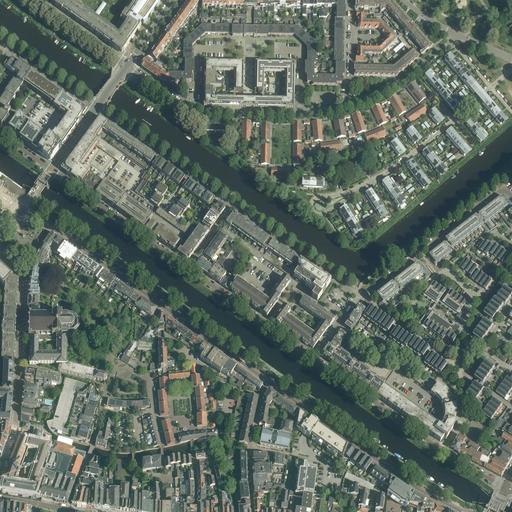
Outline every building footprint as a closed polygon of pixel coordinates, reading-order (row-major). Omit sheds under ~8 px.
[(54,0),(54,1),(52,4),(55,6),(58,9),(84,27),(84,26),(84,27),(87,28),(96,16),(94,15),(93,14),(73,0),(54,0)] [(96,16),(87,28),(89,30),(90,30),(89,31),(115,49),(118,51),(121,53),(121,54),(124,50),(126,47),(140,28),(140,27),(140,26),(139,26),(141,23),(143,24),(159,0),(135,0),(123,18),(131,24),(123,35),(98,17),(96,16)] [(189,0),(187,0),(182,8),(187,11),(186,11),(191,15),(197,6),(196,5),(189,0)] [(227,0),(218,0),(219,7),(219,9),(227,9),(227,7),(227,0)] [(235,0),(227,0),(227,7),(227,9),(236,9),(236,7),(235,0)] [(323,0),(324,18),(326,18),(329,15),(330,13),(328,13),(328,10),(326,10),(326,9),(325,9),(325,6),(331,6),(331,0),(323,0)] [(364,4),(364,8),(373,8),(373,0),(355,0),(355,3),(364,4)] [(373,0),(373,8),(380,8),(379,10),(380,10),(380,11),(381,11),(382,11),(382,10),(383,10),(384,10),(386,8),(385,7),(384,0),(373,0)] [(391,0),(384,0),(385,7),(386,8),(384,10),(385,10),(387,12),(392,7),(390,5),(393,2),(393,1),(391,0)] [(389,12),(398,22),(405,16),(403,14),(403,13),(400,9),(399,9),(393,2),(390,5),(392,7),(387,12),(388,13),(389,12)] [(182,8),(176,17),(184,24),(186,25),(188,21),(187,20),(191,15),(186,11),(187,11),(182,8)] [(335,14),(335,19),(343,19),(345,19),(345,8),(343,8),(336,8),(336,12),(335,12),(335,14)] [(262,19),(262,11),(254,11),(254,19),(259,19),(262,19)] [(405,33),(405,34),(405,35),(406,35),(407,35),(408,34),(409,35),(417,29),(415,27),(415,28),(414,26),(412,24),(410,21),(405,16),(398,22),(404,30),(404,31),(405,33)] [(176,17),(170,26),(179,32),(180,33),(186,25),(184,24),(176,17)] [(374,21),(374,28),(378,28),(379,30),(384,24),(381,21),(374,21)] [(202,26),(197,30),(202,36),(205,33),(206,34),(206,32),(203,29),(204,29),(204,22),(202,22),(202,26)] [(384,34),(389,29),(384,24),(379,30),(384,34)] [(170,26),(164,34),(172,41),(174,42),(176,38),(175,37),(179,32),(170,26)] [(237,27),(233,27),(232,27),(232,34),(232,36),(244,36),(244,27),(240,27),(240,26),(237,26),(237,27)] [(260,27),(256,27),(256,36),(267,37),(267,35),(267,27),(263,27),(263,26),(260,26),(260,27)] [(294,33),(294,35),(295,35),(297,37),(303,32),(298,27),(298,26),(296,26),(296,30),(294,33)] [(197,30),(195,28),(194,28),(196,31),(193,34),(196,36),(195,36),(198,40),(202,36),(197,30)] [(297,37),(301,41),(305,38),(304,38),(306,35),(303,33),(306,30),(305,29),(303,32),(297,37)] [(386,36),(386,38),(398,38),(397,37),(389,29),(384,34),(386,36)] [(421,49),(428,42),(424,38),(417,30),(418,30),(417,29),(409,35),(421,49)] [(192,34),(189,38),(194,43),(198,40),(195,36),(196,36),(193,34),(191,31),(190,32),(192,34)] [(309,33),(306,35),(304,38),(305,38),(301,41),(305,45),(311,40),(307,36),(310,34),(309,33)] [(164,34),(156,44),(163,49),(165,51),(172,41),(164,34)] [(182,43),(182,44),(187,44),(190,47),(192,47),(192,46),(194,43),(189,38),(184,42),(184,43),(182,43)] [(389,46),(398,38),(386,38),(386,39),(384,41),(389,46)] [(308,47),(308,49),(309,49),(312,46),(313,46),(319,46),(319,45),(315,45),(315,44),(311,40),(305,45),(308,47)] [(384,41),(379,45),(384,51),(386,49),(388,51),(390,48),(389,46),(384,41)] [(428,42),(421,49),(423,51),(422,52),(421,52),(420,52),(420,53),(420,54),(421,55),(422,55),(422,54),(433,45),(428,42)] [(156,44),(149,55),(158,62),(163,55),(170,55),(168,53),(165,51),(163,49),(156,44)] [(381,54),(384,51),(379,45),(378,46),(374,46),(374,54),(381,54)] [(417,58),(417,57),(410,49),(409,49),(408,50),(408,51),(409,53),(415,60),(417,58)] [(409,53),(392,67),(396,76),(405,69),(409,65),(415,60),(409,53)] [(448,65),(456,58),(454,56),(451,54),(444,60),(448,65)] [(147,57),(143,63),(151,68),(155,64),(151,62),(152,61),(147,57)] [(459,61),(456,58),(448,65),(453,70),(460,64),(458,61),(459,61)] [(12,60),(11,60),(10,59),(4,67),(13,74),(14,72),(20,76),(16,81),(22,85),(23,84),(30,74),(31,72),(19,63),(18,64),(12,60)] [(149,72),(153,75),(158,68),(161,64),(157,61),(155,64),(151,68),(149,72)] [(204,99),(203,106),(248,107),(293,108),(294,102),(294,100),(294,98),(294,63),(287,63),(285,63),(282,63),(276,63),(264,63),(263,63),(255,62),(244,62),(204,61),(204,71),(214,71),(224,71),(224,99),(204,99)] [(184,73),(185,73),(187,73),(191,73),(193,73),(193,62),(191,62),(185,62),(184,62),(184,66),(183,66),(183,68),(184,68),(184,73)] [(141,65),(142,67),(149,72),(151,68),(143,63),(141,65)] [(314,68),(315,64),(307,64),(307,63),(305,63),(305,75),(307,75),(314,75),(314,70),(316,70),(316,68),(314,68)] [(396,76),(392,67),(357,66),(357,64),(356,63),(355,63),(354,64),(354,76),(364,76),(370,76),(381,76),(387,77),(387,76),(392,76),(396,76)] [(344,64),(342,64),(335,64),(335,69),(333,69),(333,71),(335,71),(335,75),(342,76),(344,76),(344,64)] [(462,66),(460,64),(453,70),(457,75),(465,68),(463,65),(462,66)] [(153,75),(158,79),(161,74),(160,74),(162,71),(163,70),(159,67),(159,68),(158,68),(153,75)] [(457,75),(461,80),(468,73),(466,71),(467,70),(465,68),(457,75)] [(168,83),(168,75),(168,73),(167,73),(163,70),(162,71),(160,74),(161,74),(158,79),(163,83),(168,83)] [(432,71),(425,77),(427,80),(426,80),(428,83),(436,76),(432,71)] [(168,73),(168,75),(168,83),(180,83),(180,75),(180,74),(175,73),(175,72),(173,72),(173,73),(168,73)] [(219,78),(216,75),(215,74),(215,73),(213,73),(204,73),(204,88),(217,88),(223,88),(223,80),(220,80),(219,78)] [(461,80),(465,84),(473,77),(471,75),(470,76),(468,73),(461,80)] [(30,74),(23,84),(26,86),(32,90),(38,94),(44,98),(49,102),(54,105),(53,106),(54,107),(58,109),(66,115),(51,138),(59,144),(60,144),(61,145),(62,146),(79,122),(78,121),(82,115),(83,116),(87,110),(84,109),(82,107),(67,96),(65,95),(64,95),(63,95),(63,96),(62,95),(63,94),(36,75),(35,75),(34,75),(33,75),(33,76),(30,74)] [(319,85),(319,76),(314,76),(314,75),(307,75),(307,83),(311,83),(311,85),(319,85)] [(330,86),(330,76),(325,76),(325,75),(323,75),(323,76),(319,76),(319,85),(330,86)] [(334,76),(330,76),(330,86),(337,86),(337,84),(342,84),(342,76),(335,75),(334,76)] [(431,85),(433,87),(440,81),(436,76),(428,83),(430,85),(431,85)] [(475,80),(473,77),(465,84),(469,89),(477,82),(476,83),(474,81),(475,80)] [(22,85),(16,81),(13,79),(4,92),(6,93),(13,98),(14,99),(15,98),(14,97),(22,85)] [(434,90),(436,92),(444,85),(440,81),(433,87),(435,89),(434,90)] [(406,88),(412,96),(420,90),(414,82),(406,88)] [(477,82),(469,89),(473,94),(481,88),(478,85),(479,85),(477,82)] [(439,94),(441,96),(448,90),(444,85),(436,92),(439,95),(439,94)] [(481,88),(473,94),(482,104),(489,97),(481,88)] [(420,90),(412,96),(419,104),(427,98),(420,90)] [(442,99),(445,102),(452,95),(448,90),(441,96),(443,99),(442,99)] [(13,98),(6,93),(0,101),(0,107),(4,110),(6,111),(6,110),(14,99),(13,98)] [(388,99),(393,107),(400,103),(395,95),(388,99)] [(449,106),(449,107),(457,100),(452,95),(445,102),(447,104),(449,106)] [(482,104),(486,109),(494,102),(492,99),(491,100),(489,97),(482,104)] [(461,105),(457,100),(449,107),(451,109),(452,108),(454,111),(461,105)] [(494,102),(486,109),(490,113),(498,107),(496,104),(495,105),(493,103),(494,102)] [(406,112),(400,103),(393,107),(399,116),(406,112)] [(371,108),(375,116),(383,113),(379,104),(371,108)] [(422,105),(414,110),(419,117),(427,112),(422,105)] [(11,106),(8,111),(14,115),(17,110),(11,106)] [(500,109),(498,107),(490,113),(494,118),(502,112),(499,110),(500,109)] [(433,120),(441,114),(441,113),(440,114),(438,112),(439,111),(436,109),(429,115),(433,120)] [(2,126),(8,130),(14,122),(14,123),(15,122),(14,122),(13,123),(7,118),(8,117),(10,113),(6,110),(6,111),(4,110),(1,114),(0,113),(0,126),(2,127),(2,126)] [(410,123),(419,117),(414,110),(409,114),(406,116),(410,123)] [(352,115),(355,124),(362,121),(359,112),(352,115)] [(379,126),(382,125),(387,122),(383,113),(375,116),(379,126)] [(443,116),(441,114),(433,120),(437,125),(444,119),(442,117),(443,116)] [(503,114),(496,120),(500,125),(505,120),(506,121),(508,118),(506,115),(505,116),(503,114)] [(19,115),(14,122),(15,122),(14,123),(14,122),(8,130),(9,130),(8,131),(11,134),(12,133),(14,134),(14,136),(38,153),(47,160),(48,160),(48,161),(49,161),(50,161),(51,161),(51,160),(52,160),(58,151),(57,150),(61,145),(60,144),(59,144),(51,138),(50,138),(19,115)] [(99,189),(102,184),(94,178),(88,174),(90,171),(81,165),(95,145),(114,159),(118,162),(123,155),(119,152),(98,137),(103,129),(108,123),(101,118),(100,117),(99,116),(61,169),(63,171),(65,173),(77,181),(81,184),(87,188),(93,193),(96,188),(99,189)] [(333,119),(335,129),(344,127),(342,117),(333,119)] [(470,131),(478,124),(473,119),(466,125),(468,128),(470,131)] [(228,120),(203,120),(203,130),(228,130),(228,120)] [(250,121),(242,121),(242,131),(250,131),(250,121)] [(312,122),(313,131),(321,131),(320,121),(312,122)] [(366,131),(362,121),(355,124),(358,134),(363,132),(366,131)] [(103,129),(115,138),(119,131),(108,123),(103,129)] [(475,135),(482,129),(478,124),(470,131),(472,133),(473,133),(475,135)] [(344,127),(335,129),(337,138),(345,137),(344,127)] [(374,132),(377,139),(386,136),(383,128),(374,132)] [(409,139),(417,133),(413,128),(405,134),(407,137),(408,136),(410,139),(409,139)] [(450,140),(458,133),(455,131),(453,129),(445,135),(450,140)] [(483,130),(476,137),(478,139),(477,140),(480,143),(482,141),(482,140),(487,136),(483,130)] [(115,138),(127,146),(131,140),(119,131),(115,138)] [(242,141),(250,141),(250,131),(242,131),(242,141)] [(314,141),(322,141),(321,131),(313,131),(314,141)] [(365,135),(364,135),(367,143),(377,139),(374,132),(368,134),(365,135)] [(417,133),(409,139),(411,142),(412,141),(414,144),(422,138),(417,133)] [(458,133),(450,140),(454,145),(462,138),(460,135),(459,136),(457,134),(458,133)] [(464,140),(462,138),(454,145),(458,150),(465,143),(463,141),(464,140)] [(127,146),(139,155),(143,148),(131,140),(127,146)] [(390,146),(394,151),(403,145),(402,145),(400,143),(401,142),(399,140),(396,142),(394,140),(392,141),(390,142),(389,142),(388,143),(387,144),(387,145),(387,147),(389,147),(390,146)] [(340,142),(330,143),(331,151),(341,150),(341,149),(340,146),(340,142)] [(320,144),(321,153),(331,151),(330,143),(323,144),(320,144)] [(261,155),(269,155),(269,145),(261,145),(261,150),(258,150),(258,154),(261,154),(261,155)] [(404,147),(403,145),(394,151),(398,156),(406,151),(404,148),(404,147)] [(466,145),(459,151),(464,156),(469,151),(469,152),(472,150),(469,147),(468,147),(466,145)] [(155,157),(149,152),(143,148),(139,155),(151,163),(155,157)] [(426,160),(434,153),(430,148),(422,154),(424,157),(426,160)] [(429,165),(438,158),(434,153),(426,160),(426,159),(428,161),(427,162),(429,165)] [(162,162),(157,158),(152,166),(156,169),(162,162)] [(321,160),(317,163),(317,167),(324,163),(326,168),(330,166),(326,158),(321,160)] [(434,169),(442,163),(438,158),(429,165),(431,167),(432,167),(434,169)] [(410,172),(418,165),(416,163),(415,163),(414,161),(406,167),(410,172)] [(156,169),(161,172),(166,165),(162,162),(156,169)] [(171,168),(166,165),(161,172),(165,176),(171,168)] [(418,166),(418,165),(410,172),(414,177),(422,171),(420,168),(419,168),(418,166)] [(443,165),(435,171),(437,173),(437,174),(439,177),(442,175),(441,174),(447,170),(443,165)] [(165,176),(170,179),(175,171),(171,168),(165,176)] [(174,182),(179,175),(180,174),(175,171),(170,179),(174,182)] [(424,173),(422,171),(414,177),(413,179),(415,182),(417,181),(418,182),(425,176),(423,174),(424,173)] [(147,182),(151,177),(146,174),(143,179),(147,182)] [(184,178),(181,175),(180,174),(179,175),(174,182),(179,185),(184,178)] [(309,189),(310,189),(310,178),(304,178),(303,182),(299,187),(300,187),(301,188),(302,188),(306,189),(307,188),(309,188),(309,189)] [(392,178),(390,179),(389,179),(382,184),(383,187),(385,190),(395,182),(392,178)] [(426,178),(419,183),(423,189),(428,184),(429,185),(431,183),(429,180),(428,180),(426,178)] [(323,179),(316,179),(316,188),(319,188),(319,189),(322,190),(323,190),(324,189),(326,189),(327,188),(323,183),(323,179)] [(143,180),(134,192),(144,199),(145,198),(139,194),(142,190),(147,183),(143,180)] [(187,180),(182,187),(186,191),(192,183),(187,180)] [(102,199),(112,186),(105,181),(102,184),(99,189),(95,194),(98,195),(97,196),(100,198),(102,199)] [(165,193),(168,189),(158,182),(155,186),(165,193)] [(388,195),(399,187),(400,187),(396,182),(395,182),(385,190),(387,192),(386,192),(388,195)] [(186,191),(191,194),(196,186),(192,183),(186,191)] [(118,190),(112,186),(102,199),(104,201),(107,202),(109,204),(118,190)] [(152,190),(153,191),(162,197),(165,193),(155,186),(152,190)] [(196,186),(191,194),(195,197),(201,190),(196,186)] [(403,193),(399,187),(388,195),(390,198),(391,197),(393,200),(400,194),(403,193)] [(118,190),(109,204),(111,206),(111,205),(113,207),(114,207),(115,205),(117,207),(125,196),(126,196),(123,194),(118,190)] [(201,190),(195,197),(200,200),(205,193),(201,190)] [(361,196),(365,203),(368,201),(377,195),(375,193),(374,193),(372,190),(365,195),(364,194),(361,196)] [(153,191),(150,196),(161,203),(164,199),(162,197),(153,191)] [(205,193),(200,200),(204,204),(210,196),(205,193)] [(136,204),(126,217),(134,222),(136,224),(141,227),(143,229),(146,224),(153,216),(158,208),(147,200),(147,199),(142,195),(137,202),(136,204)] [(377,195),(368,201),(372,206),(380,201),(379,198),(378,198),(376,196),(377,195)] [(478,216),(483,222),(484,221),(485,223),(508,205),(507,202),(509,201),(505,195),(502,197),(502,196),(478,214),(479,215),(478,216)] [(116,208),(115,209),(118,211),(118,210),(120,212),(122,214),(132,201),(125,196),(117,207),(116,208)] [(157,207),(161,203),(150,196),(147,200),(157,207)] [(204,204),(209,207),(214,199),(210,196),(204,204)] [(401,196),(394,201),(396,204),(395,205),(397,208),(400,206),(405,201),(401,196)] [(182,199),(179,204),(186,209),(189,205),(182,199)] [(132,201),(122,214),(124,215),(125,215),(127,217),(128,216),(130,217),(139,206),(140,204),(137,202),(136,204),(132,201)] [(382,203),(380,201),(372,206),(375,212),(383,206),(381,204),(382,203)] [(225,207),(218,202),(215,206),(223,211),(225,209),(225,207)] [(176,208),(182,212),(181,212),(183,213),(185,215),(188,210),(186,209),(179,204),(176,208)] [(223,211),(215,206),(215,207),(213,205),(210,209),(220,215),(223,211)] [(342,218),(354,210),(350,205),(339,212),(341,214),(340,215),(342,218)] [(174,206),(171,211),(179,216),(180,217),(183,213),(181,212),(182,212),(176,208),(174,206)] [(389,215),(389,214),(387,210),(386,211),(384,208),(374,215),(376,219),(376,220),(378,223),(382,221),(380,219),(383,217),(390,217),(390,216),(389,215)] [(210,209),(206,214),(208,215),(216,221),(219,216),(212,211),(210,209)] [(354,210),(342,218),(343,217),(344,220),(345,223),(354,218),(357,216),(354,210)] [(176,220),(179,216),(171,211),(168,215),(169,215),(171,217),(173,219),(176,220)] [(226,224),(230,227),(232,225),(263,247),(269,239),(234,214),(233,214),(226,224)] [(216,221),(208,215),(205,220),(213,225),(216,221)] [(502,218),(511,229),(511,228),(511,224),(505,215),(502,218)] [(447,242),(446,243),(451,248),(452,248),(483,224),(482,223),(483,222),(478,216),(477,216),(446,240),(447,242)] [(349,228),(357,223),(354,218),(345,223),(347,226),(348,225),(349,228)] [(210,230),(213,225),(205,220),(202,225),(210,230)] [(179,241),(156,225),(151,221),(151,222),(148,226),(146,224),(143,229),(150,233),(153,236),(177,253),(179,251),(174,248),(179,242),(179,241)] [(358,225),(350,230),(352,232),(351,233),(353,235),(353,236),(354,237),(355,238),(356,239),(359,232),(362,230),(358,225)] [(199,227),(182,250),(180,249),(180,248),(179,251),(177,253),(187,260),(188,260),(209,231),(205,228),(203,230),(199,227)] [(57,255),(61,249),(65,243),(56,237),(48,232),(41,243),(43,245),(49,248),(48,249),(50,251),(53,252),(57,255)] [(217,237),(225,243),(226,241),(230,244),(232,241),(228,238),(224,235),(220,233),(217,237)] [(220,249),(225,243),(217,237),(212,243),(220,249)] [(268,248),(292,265),(294,262),(296,264),(298,260),(272,241),(269,239),(263,247),(267,250),(268,248)] [(489,244),(485,241),(479,249),(483,252),(489,244)] [(65,243),(61,249),(57,255),(55,258),(60,262),(61,261),(60,260),(65,254),(68,255),(69,253),(68,252),(71,248),(69,246),(65,243)] [(216,255),(220,249),(212,243),(208,249),(216,255)] [(436,266),(437,265),(436,263),(451,251),(450,249),(451,248),(446,243),(445,243),(429,255),(434,260),(433,261),(432,262),(436,266)] [(487,255),(489,253),(495,244),(494,244),(493,246),(489,244),(483,252),(487,255)] [(489,253),(493,256),(499,247),(495,244),(489,253)] [(40,251),(48,255),(51,257),(53,252),(50,251),(48,249),(49,248),(43,245),(41,248),(42,248),(40,251)] [(229,255),(233,249),(229,246),(225,252),(227,253),(229,255)] [(493,256),(496,259),(503,250),(499,247),(493,256)] [(67,267),(68,266),(77,252),(73,249),(71,248),(68,252),(69,253),(68,255),(65,254),(60,260),(61,261),(60,262),(63,264),(67,267)] [(208,249),(204,255),(216,264),(217,262),(218,262),(216,260),(215,261),(213,260),(216,255),(208,249)] [(507,253),(503,250),(496,259),(500,262),(507,253)] [(40,251),(36,258),(48,263),(48,264),(50,261),(50,260),(49,260),(48,259),(48,258),(47,257),(48,255),(40,251)] [(453,251),(451,253),(454,258),(452,260),(454,263),(455,261),(456,261),(458,259),(459,259),(457,256),(453,251)] [(78,252),(68,265),(75,266),(83,256),(79,253),(79,254),(77,252),(78,252)] [(266,252),(264,255),(262,258),(268,262),(272,256),(266,252)] [(504,264),(510,256),(507,253),(500,262),(504,264)] [(75,267),(73,269),(75,271),(76,271),(78,268),(80,270),(88,260),(84,257),(82,256),(83,256),(75,266),(75,267)] [(268,262),(274,266),(278,260),(272,256),(268,262)] [(39,269),(40,269),(39,270),(41,271),(44,272),(45,271),(44,271),(48,263),(36,258),(34,264),(38,265),(39,269)] [(196,266),(202,271),(207,264),(201,259),(196,266)] [(460,268),(464,270),(470,262),(466,259),(460,268)] [(83,273),(85,275),(93,264),(90,261),(88,260),(80,270),(78,273),(81,275),(83,273)] [(284,264),(278,260),(274,266),(280,270),(284,264)] [(296,264),(294,262),(292,265),(289,268),(284,264),(280,270),(289,276),(296,264)] [(311,297),(317,301),(318,300),(320,298),(319,297),(320,297),(322,295),(321,295),(326,288),(328,286),(328,285),(330,283),(330,282),(325,278),(324,278),(320,276),(320,275),(317,273),(316,272),(314,271),(308,267),(308,266),(306,265),(305,265),(305,264),(303,262),(302,263),(301,262),(297,268),(298,269),(293,276),(294,277),(294,278),(296,279),(297,279),(297,280),(299,281),(306,285),(306,286),(308,287),(309,287),(308,288),(311,290),(311,289),(312,290),(311,291),(313,293),(311,297)] [(474,264),(470,262),(464,270),(468,273),(474,264)] [(0,281),(3,285),(12,275),(0,263),(0,281)] [(394,282),(393,282),(398,289),(399,288),(400,289),(423,271),(421,269),(424,267),(421,264),(419,266),(416,263),(393,281),(394,282)] [(40,272),(41,272),(41,271),(39,270),(40,269),(39,269),(38,265),(34,264),(32,270),(40,272)] [(90,280),(92,277),(99,268),(95,265),(93,264),(85,275),(84,277),(86,279),(87,278),(90,280)] [(213,268),(207,264),(202,271),(208,275),(213,268)] [(468,273),(471,276),(478,267),(474,264),(468,273)] [(220,284),(225,277),(224,276),(226,274),(214,266),(213,268),(208,275),(220,284)] [(470,278),(474,281),(480,273),(476,270),(478,268),(478,267),(471,276),(470,278)] [(99,268),(92,277),(98,282),(105,272),(99,268)] [(101,289),(103,286),(110,276),(105,272),(98,282),(96,285),(101,289)] [(484,275),(480,273),(474,281),(478,284),(484,275)] [(12,275),(3,285),(4,284),(5,285),(4,294),(3,297),(4,297),(4,306),(3,305),(3,309),(4,309),(3,317),(2,317),(2,320),(3,320),(3,324),(15,325),(16,325),(16,321),(15,321),(16,318),(16,309),(16,307),(17,307),(17,297),(17,295),(18,285),(17,285),(17,283),(18,283),(18,280),(12,275)] [(478,284),(482,287),(488,278),(484,275),(478,284)] [(31,276),(29,285),(43,287),(44,279),(39,278),(31,276)] [(109,289),(115,280),(110,276),(103,286),(106,288),(108,290),(109,289)] [(228,290),(233,283),(225,277),(220,284),(228,290)] [(273,293),(272,293),(270,296),(276,301),(278,298),(290,282),(283,277),(272,292),(273,293)] [(236,278),(236,279),(233,283),(228,290),(241,299),(249,288),(250,287),(238,278),(237,279),(236,278)] [(482,287),(486,290),(492,281),(488,278),(482,287)] [(115,280),(109,289),(114,293),(114,292),(120,283),(115,280)] [(505,288),(497,299),(504,305),(505,306),(511,296),(511,292),(508,290),(509,288),(499,281),(498,283),(505,288)] [(376,295),(381,301),(382,303),(398,291),(397,289),(398,289),(393,282),(392,283),(391,282),(376,295)] [(441,297),(445,291),(433,282),(424,294),(436,303),(439,300),(440,300),(442,297),(441,297)] [(120,283),(114,292),(119,296),(125,287),(120,283)] [(125,287),(119,296),(123,299),(124,298),(126,300),(127,299),(129,300),(130,301),(135,294),(131,291),(132,291),(126,287),(125,287)] [(262,297),(249,288),(241,299),(254,308),(262,297)] [(458,314),(461,309),(466,302),(450,291),(450,292),(448,290),(441,300),(443,301),(442,303),(458,314)] [(140,298),(135,294),(130,301),(129,300),(126,304),(129,306),(131,303),(131,304),(134,305),(135,305),(136,305),(140,298)] [(267,300),(263,306),(270,312),(277,302),(276,301),(270,296),(267,300)] [(29,307),(40,307),(40,303),(39,303),(40,298),(28,297),(28,307),(29,307)] [(267,300),(262,297),(254,308),(266,317),(270,312),(263,306),(267,300)] [(299,305),(314,316),(319,308),(304,297),(299,305)] [(153,320),(159,311),(140,298),(136,305),(135,305),(135,306),(142,311),(140,313),(145,317),(146,315),(153,320)] [(493,321),(504,305),(497,299),(495,299),(484,315),(493,321)] [(354,311),(351,316),(358,321),(360,317),(360,316),(362,314),(362,315),(363,313),(365,314),(366,311),(364,310),(368,304),(363,301),(359,306),(358,305),(355,310),(356,310),(354,312),(354,311)] [(370,307),(371,306),(368,304),(364,310),(366,311),(365,314),(364,315),(387,333),(394,324),(370,307)] [(272,321),(279,326),(287,315),(290,311),(283,306),(272,321)] [(335,319),(328,315),(319,308),(314,316),(322,321),(329,326),(329,327),(335,319)] [(443,339),(444,337),(445,336),(452,327),(451,326),(432,312),(433,310),(429,308),(427,311),(429,313),(427,315),(425,313),(424,315),(428,318),(423,324),(443,339)] [(80,322),(80,321),(79,321),(74,316),(75,315),(74,315),(74,316),(69,315),(69,314),(68,314),(68,315),(66,315),(66,314),(65,314),(65,315),(62,315),(62,313),(52,313),(52,314),(47,313),(47,314),(31,313),(31,312),(29,312),(29,315),(28,315),(28,316),(29,316),(29,319),(28,319),(28,320),(28,321),(29,321),(28,328),(28,329),(28,330),(28,333),(28,334),(28,337),(30,337),(67,337),(67,338),(70,338),(71,337),(71,335),(73,335),(74,335),(74,334),(79,330),(80,330),(80,329),(79,329),(79,322),(80,322)] [(479,316),(481,317),(485,320),(473,336),(482,342),(494,326),(487,322),(488,320),(481,314),(479,316)] [(166,324),(170,328),(174,322),(165,315),(165,323),(166,324)] [(298,322),(287,315),(279,326),(290,334),(298,322)] [(355,325),(358,321),(351,316),(348,320),(347,322),(347,321),(343,326),(350,331),(353,326),(355,324),(355,325)] [(320,338),(329,326),(322,321),(313,333),(320,338)] [(179,325),(174,322),(170,328),(175,331),(179,325)] [(301,342),(309,330),(298,322),(290,334),(301,342)] [(1,355),(1,360),(14,361),(14,356),(14,353),(15,344),(14,344),(14,342),(15,342),(15,337),(15,333),(16,333),(16,332),(15,332),(15,330),(16,330),(15,330),(15,325),(3,324),(2,324),(2,329),(1,329),(1,332),(2,332),(2,337),(2,341),(1,341),(1,344),(2,344),(1,352),(1,355)] [(452,327),(445,336),(444,337),(452,342),(459,333),(460,334),(462,331),(461,330),(461,329),(453,324),(451,326),(452,327)] [(179,336),(180,335),(184,329),(179,325),(175,331),(174,332),(174,333),(178,336),(179,336)] [(405,348),(407,346),(411,339),(396,328),(397,326),(395,325),(388,335),(390,336),(389,337),(405,348)] [(189,332),(184,329),(180,335),(185,338),(189,332)] [(320,338),(313,333),(309,330),(301,342),(310,348),(312,349),(320,338)] [(336,351),(336,350),(346,336),(340,331),(332,342),(333,342),(329,347),(336,351)] [(185,338),(190,342),(194,336),(189,332),(185,338)] [(190,342),(189,343),(194,347),(199,340),(194,336),(190,342)] [(452,345),(454,347),(461,337),(459,336),(452,345)] [(67,338),(67,337),(30,337),(30,343),(29,365),(38,365),(38,363),(56,364),(56,365),(60,365),(66,365),(66,364),(67,338)] [(411,339),(407,346),(422,358),(417,364),(419,366),(426,356),(425,354),(428,349),(412,337),(411,339)] [(194,347),(199,351),(199,350),(204,343),(199,340),(194,347)] [(123,355),(120,360),(124,362),(125,363),(126,363),(127,364),(138,370),(140,367),(130,360),(131,359),(129,358),(131,354),(136,347),(138,347),(138,349),(155,351),(156,348),(138,346),(138,345),(154,347),(155,343),(146,342),(140,342),(132,341),(127,349),(126,350),(123,355)] [(159,367),(158,367),(158,371),(159,378),(163,377),(163,375),(166,375),(166,372),(167,372),(167,368),(166,368),(166,366),(171,365),(171,367),(174,366),(173,364),(174,364),(173,360),(167,360),(167,358),(166,343),(164,343),(158,343),(158,344),(159,367)] [(206,363),(206,364),(207,363),(206,363),(214,351),(215,351),(214,350),(214,351),(208,346),(208,347),(204,344),(204,343),(199,350),(199,351),(203,354),(200,359),(206,363)] [(321,356),(328,360),(340,369),(348,359),(336,350),(336,351),(329,347),(328,346),(321,356)] [(175,366),(185,365),(184,361),(178,362),(177,349),(175,348),(173,347),(175,366)] [(509,359),(510,358),(511,357),(500,350),(499,352),(509,359)] [(217,352),(215,351),(214,351),(206,363),(207,363),(206,364),(208,365),(210,366),(214,369),(216,370),(220,373),(221,372),(229,361),(219,354),(219,353),(217,352)] [(430,354),(424,362),(440,374),(446,365),(430,354)] [(340,369),(358,382),(367,371),(360,366),(359,367),(356,364),(353,362),(348,359),(340,369)] [(236,366),(229,361),(221,372),(230,379),(233,375),(231,374),(236,366)] [(0,425),(1,425),(1,420),(10,421),(13,392),(13,388),(13,380),(14,362),(4,362),(2,391),(0,390),(0,425)] [(475,378),(483,384),(495,368),(486,362),(475,378)] [(104,383),(106,382),(106,381),(107,379),(107,378),(106,377),(105,376),(96,373),(97,372),(66,364),(66,365),(60,365),(59,371),(90,380),(94,381),(94,380),(103,383),(104,383)] [(242,386),(244,383),(249,376),(242,370),(236,366),(234,370),(237,372),(238,373),(236,375),(237,376),(236,378),(239,380),(235,386),(240,389),(242,386)] [(34,380),(35,372),(25,371),(25,377),(25,379),(34,380)] [(358,382),(376,395),(384,385),(385,384),(380,380),(379,381),(375,378),(373,376),(369,373),(367,371),(358,382)] [(48,375),(37,373),(35,381),(44,383),(43,388),(50,389),(51,384),(59,385),(58,390),(60,390),(63,379),(61,378),(61,377),(50,375),(48,375)] [(248,384),(251,387),(256,380),(249,376),(244,383),(247,385),(248,384)] [(90,387),(87,386),(65,379),(63,387),(53,421),(46,423),(47,425),(47,427),(49,430),(50,431),(51,433),(52,434),(53,435),(54,435),(55,434),(56,435),(60,436),(86,442),(85,442),(85,441),(89,442),(92,431),(99,405),(100,406),(101,400),(96,398),(96,396),(96,394),(96,392),(96,390),(95,388),(94,386),(92,384),(92,385),(90,387)] [(249,390),(253,391),(256,386),(260,389),(262,385),(256,380),(251,387),(249,390)] [(511,391),(511,389),(511,385),(505,381),(502,385),(511,391)] [(430,393),(434,396),(437,399),(439,401),(441,405),(442,408),(443,411),(443,415),(442,419),(441,422),(439,425),(439,426),(440,427),(433,436),(440,442),(444,436),(446,438),(449,434),(449,433),(450,433),(453,428),(455,423),(456,417),(456,410),(455,405),(453,399),(450,394),(446,389),(445,389),(443,388),(444,387),(441,385),(438,383),(430,393)] [(464,399),(473,406),(484,390),(476,383),(464,399)] [(24,385),(23,395),(40,397),(41,390),(38,390),(38,387),(24,385)] [(384,385),(376,395),(377,395),(376,396),(382,400),(411,421),(424,430),(433,436),(440,427),(439,426),(439,425),(416,408),(413,406),(390,390),(389,389),(384,385)] [(508,395),(511,391),(502,385),(499,389),(508,395)] [(267,392),(265,395),(273,400),(293,415),(292,416),(291,420),(290,420),(284,419),(283,421),(282,421),(280,430),(280,432),(281,433),(291,434),(293,423),(294,417),(299,411),(276,395),(269,389),(267,392)] [(505,399),(508,395),(499,389),(496,393),(505,399)] [(22,406),(38,408),(39,405),(40,397),(23,395),(22,406)] [(262,405),(259,425),(261,426),(263,426),(266,427),(266,425),(272,426),(274,427),(274,425),(275,420),(270,419),(269,422),(267,421),(267,420),(269,406),(270,405),(273,400),(265,395),(263,397),(262,402),(262,405)] [(494,398),(491,402),(500,408),(502,404),(494,398)] [(108,401),(106,401),(104,406),(106,407),(115,409),(116,401),(108,399),(108,401)] [(124,402),(116,401),(115,409),(124,410),(124,402)] [(148,401),(140,402),(141,410),(151,408),(151,404),(149,404),(149,402),(148,401)] [(132,402),(124,402),(124,410),(132,410),(132,402)] [(132,410),(141,410),(140,402),(132,402),(132,410)] [(497,412),(500,408),(491,402),(488,406),(497,412)] [(494,416),(497,412),(488,406),(485,410),(494,416)] [(34,410),(22,408),(21,418),(29,419),(30,416),(33,416),(34,410)] [(491,420),(494,416),(485,410),(482,414),(491,420)] [(105,420),(104,425),(111,426),(113,413),(108,412),(105,420)] [(329,452),(331,453),(333,455),(334,454),(342,459),(344,456),(347,446),(345,444),(346,444),(336,437),(331,434),(321,426),(321,427),(318,425),(315,422),(311,419),(310,419),(308,417),(301,412),(299,416),(297,427),(301,430),(300,431),(303,433),(305,435),(309,438),(310,436),(316,440),(315,442),(318,444),(319,443),(330,451),(329,452)] [(146,416),(146,417),(147,419),(142,420),(143,423),(153,421),(152,415),(146,416)] [(511,427),(510,427),(507,424),(502,421),(503,419),(500,418),(496,424),(495,425),(497,426),(499,428),(502,430),(504,431),(504,432),(506,433),(508,430),(510,431),(508,434),(511,436),(511,427)] [(0,429),(1,430),(2,429),(9,431),(9,430),(9,427),(10,422),(10,421),(1,420),(1,425),(0,425),(0,429)] [(149,430),(155,429),(153,421),(143,423),(143,427),(147,426),(147,427),(148,427),(149,430)] [(111,426),(104,425),(102,434),(99,433),(99,434),(106,436),(108,437),(108,438),(111,439),(111,438),(116,439),(115,426),(111,426)] [(146,436),(147,440),(148,440),(148,439),(157,437),(155,429),(149,430),(150,435),(146,436)] [(260,433),(258,441),(260,441),(259,445),(268,447),(278,449),(279,449),(288,451),(291,435),(291,434),(281,433),(280,432),(280,430),(278,430),(276,429),(275,430),(275,432),(271,431),(262,429),(261,433),(260,433)] [(193,440),(217,438),(217,430),(192,433),(193,440)] [(499,437),(502,439),(511,444),(511,437),(504,432),(504,431),(502,430),(499,437)] [(50,444),(39,442),(41,432),(35,431),(33,440),(28,438),(27,438),(21,437),(21,438),(17,447),(8,470),(4,481),(3,481),(1,490),(14,492),(23,494),(36,495),(42,474),(43,470),(41,469),(51,444),(50,444)] [(179,443),(190,441),(189,433),(178,436),(179,443)] [(108,438),(108,437),(106,436),(99,434),(98,436),(95,446),(105,449),(107,440),(111,441),(111,439),(108,438)] [(456,441),(462,444),(465,439),(460,436),(456,441)] [(148,439),(148,440),(147,440),(147,444),(152,443),(153,447),(159,446),(157,437),(148,439)] [(497,441),(503,445),(511,450),(511,444),(502,439),(499,437),(497,441)] [(456,441),(452,449),(457,452),(459,453),(463,445),(466,440),(465,439),(462,444),(456,441)] [(466,440),(463,445),(467,447),(471,449),(469,452),(468,452),(466,455),(467,455),(466,458),(469,460),(470,457),(473,458),(480,461),(486,465),(489,459),(481,455),(484,450),(481,449),(478,446),(466,440)] [(376,442),(372,447),(387,458),(390,453),(376,442)] [(50,444),(51,444),(41,469),(43,470),(44,470),(36,495),(55,500),(55,501),(60,503),(61,502),(67,503),(68,501),(71,492),(75,482),(76,479),(84,455),(85,455),(87,455),(86,455),(85,454),(75,452),(75,451),(55,444),(55,445),(54,444),(51,444),(51,443),(50,443),(50,444)] [(466,455),(468,452),(465,450),(467,447),(463,445),(459,453),(459,454),(466,458),(467,455),(466,455)] [(496,449),(502,453),(503,453),(511,458),(511,457),(511,452),(501,446),(499,445),(497,449),(496,449)] [(347,446),(344,456),(349,460),(355,451),(348,446),(347,446)] [(489,459),(496,463),(506,469),(508,465),(492,455),(484,450),(481,455),(489,459)] [(355,451),(349,460),(356,465),(362,456),(355,451)] [(494,452),(492,455),(508,465),(511,458),(503,453),(502,453),(500,456),(494,452)] [(92,457),(88,463),(90,464),(94,465),(94,464),(99,465),(100,458),(100,457),(99,457),(98,457),(93,456),(92,457)] [(356,465),(355,465),(360,469),(367,460),(362,456),(356,465)] [(160,469),(161,458),(143,460),(143,471),(160,469)] [(484,468),(486,465),(480,461),(473,458),(472,461),(484,468)] [(290,489),(289,496),(294,496),(302,498),(303,494),(312,495),(315,496),(316,496),(321,497),(322,493),(313,492),(314,490),(316,472),(316,469),(307,466),(307,461),(300,459),(298,459),(297,462),(295,462),(295,466),(298,469),(296,487),(293,487),(293,490),(290,489)] [(367,460),(360,469),(365,472),(372,463),(367,459),(367,460)] [(496,463),(489,459),(486,465),(504,473),(506,469),(496,463)] [(119,498),(120,487),(121,487),(121,485),(121,483),(122,464),(122,461),(111,460),(110,463),(118,464),(117,483),(117,487),(110,486),(109,509),(119,510),(120,511),(120,498),(119,498)] [(202,462),(196,463),(197,471),(202,470),(206,470),(206,466),(202,466),(202,462)] [(269,467),(252,465),(253,477),(271,477),(272,477),(271,473),(272,473),(272,467),(271,467),(271,464),(269,464),(269,467)] [(504,473),(486,465),(484,468),(502,477),(504,473)] [(375,466),(369,473),(377,479),(383,471),(375,466)] [(82,472),(82,473),(88,474),(99,476),(99,471),(88,468),(85,467),(82,472)] [(383,471),(377,479),(384,485),(382,488),(385,490),(386,486),(388,487),(390,477),(389,476),(383,471)] [(185,479),(180,480),(180,482),(185,482),(185,481),(194,481),(193,472),(192,472),(187,473),(188,477),(185,477),(185,478),(186,479),(185,479)] [(223,483),(221,475),(216,477),(218,485),(218,486),(220,486),(220,487),(225,486),(224,483),(223,483)] [(408,489),(398,482),(396,481),(390,477),(388,487),(387,493),(400,501),(403,503),(406,504),(408,505),(410,498),(414,493),(411,491),(408,489)] [(80,478),(77,484),(84,486),(88,487),(93,488),(93,482),(93,481),(88,480),(88,479),(86,479),(86,480),(80,478)] [(248,488),(247,483),(238,484),(240,500),(249,499),(248,494),(249,494),(248,488)] [(84,486),(77,484),(76,488),(80,488),(79,494),(78,499),(77,505),(82,505),(84,486)] [(341,492),(341,493),(357,496),(359,485),(355,484),(352,484),(352,486),(351,490),(348,490),(342,489),(341,492)] [(120,511),(130,511),(131,511),(131,502),(132,497),(129,496),(129,485),(121,485),(121,487),(120,498),(120,511)] [(149,493),(141,493),(141,511),(152,511),(153,504),(153,502),(149,502),(149,501),(151,501),(151,499),(153,499),(153,495),(153,494),(153,488),(149,489),(149,493)] [(197,498),(197,502),(203,502),(203,500),(205,500),(205,495),(205,490),(198,490),(197,498)] [(162,504),(162,511),(170,511),(171,503),(171,500),(172,500),(172,499),(172,496),(172,491),(165,491),(165,499),(166,503),(164,504),(162,504)] [(226,492),(221,492),(219,492),(219,494),(219,503),(225,503),(225,504),(228,504),(231,504),(232,504),(232,502),(229,502),(230,502),(230,501),(229,501),(229,500),(228,499),(227,499),(227,498),(226,498),(226,492)] [(358,506),(358,507),(359,506),(364,507),(364,509),(369,510),(370,507),(365,506),(366,499),(368,493),(365,493),(363,492),(361,492),(360,493),(358,506)] [(418,508),(420,508),(424,509),(427,500),(414,493),(410,498),(408,505),(417,509),(418,509),(418,508)] [(294,511),(305,511),(306,511),(308,511),(309,511),(312,495),(303,494),(302,498),(300,509),(296,508),(294,511)] [(268,511),(274,511),(275,511),(276,502),(274,502),(275,495),(271,495),(269,506),(269,511),(268,511)] [(375,509),(374,511),(381,511),(384,496),(380,495),(377,495),(377,496),(376,501),(375,509)] [(260,508),(260,506),(262,506),(262,501),(254,500),(254,506),(254,509),(260,508)] [(424,509),(426,509),(433,510),(434,510),(434,504),(427,500),(424,509)] [(246,511),(247,511),(246,507),(245,501),(243,502),(237,503),(238,504),(238,511),(246,511)] [(319,511),(330,511),(331,508),(327,507),(328,503),(320,501),(319,511)]
